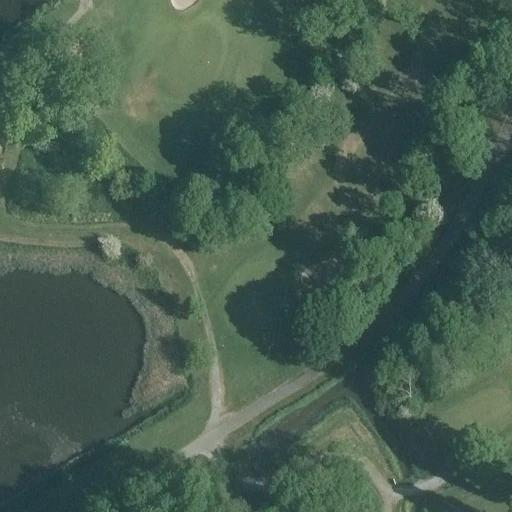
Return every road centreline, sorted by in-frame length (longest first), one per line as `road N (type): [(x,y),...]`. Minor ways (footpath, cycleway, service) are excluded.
road 1 (track): [(386,511),(377,480),(347,461),(315,462),(254,486),(226,471),(214,435),(214,357),(189,270)]
road 2 (track): [(511,435),(430,485),(385,498)]
road 3 (track): [(84,0),(73,19),(25,51),(0,108)]
